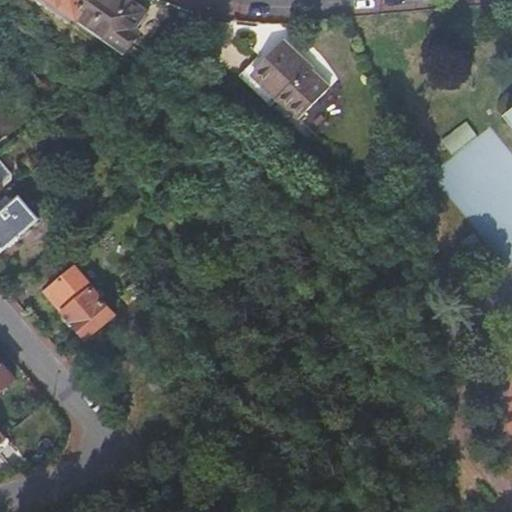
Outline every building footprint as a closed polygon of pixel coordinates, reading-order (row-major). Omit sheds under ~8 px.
[(52,0),(81,20),(94,0),(52,0)] [(129,0),(94,0),(81,20),(127,52),(141,33),(137,30),(148,13),(129,0)] [(277,98),(275,100),(277,102),(298,122),(328,91),(281,45),(267,59),(252,74),(277,98)] [(252,74),(267,59),(262,55),(239,78),(270,109),(277,102),(275,100),(277,98),(252,74)] [(511,105),(503,113),(511,123),(511,105)] [(511,260),(511,150),(493,125),(480,135),(469,121),(445,139),(457,156),(436,172),(505,266),(511,260)] [(0,164),(0,187),(2,189),(10,182),(11,176),(0,164)] [(0,252),(3,256),(43,222),(27,204),(25,206),(19,199),(0,214),(0,252)] [(113,316),(74,269),(45,292),(85,340),(113,316)] [(133,302),(159,280),(150,270),(125,292),(133,302)] [(0,390),(13,379),(0,363),(0,390)]
